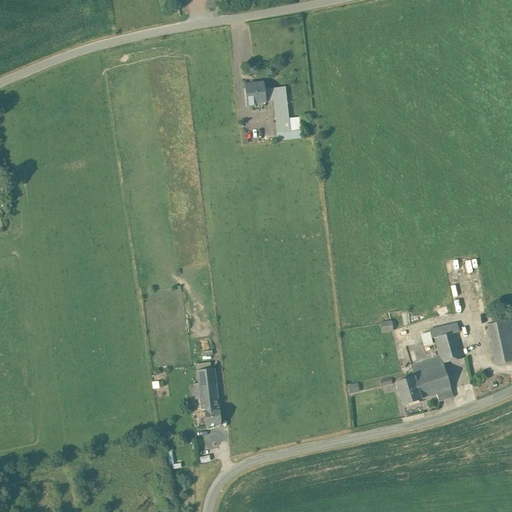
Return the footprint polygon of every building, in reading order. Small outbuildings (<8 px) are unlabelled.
[(264,83),(244,85),(247,107),(255,106),(255,103),(266,102),(266,101),(264,90),(264,83)] [(285,87),(272,89),(273,100),(277,133),(300,130),(299,118),(289,119),(285,87)] [(272,89),(264,90),(266,101),(273,100),(272,89)] [(300,130),(277,133),(278,140),(301,138),(300,130)] [(511,325),(511,320),(487,325),(496,365),(511,361),(511,325)] [(390,322),(380,324),(381,333),(391,331),(390,322)] [(457,324),(429,331),(429,332),(431,340),(436,339),(441,357),(442,362),(462,357),(462,356),(456,333),(459,333),(457,324)] [(429,332),(420,335),(423,346),(432,344),(431,340),(429,332)] [(441,357),(412,366),(416,377),(421,395),(442,388),(450,386),(442,362),(441,357)] [(416,377),(395,383),(402,406),(423,400),(421,395),(416,377)] [(216,382),(193,384),(195,397),(199,397),(201,411),(204,410),(206,427),(221,425),(219,408),(216,382)] [(454,397),(450,386),(442,388),(446,399),(454,397)] [(442,388),(436,390),(437,395),(439,401),(446,399),(442,388)] [(436,390),(421,395),(423,400),(437,395),(436,390)]
